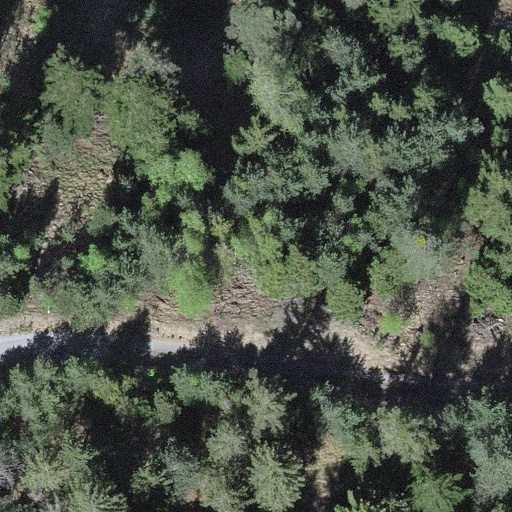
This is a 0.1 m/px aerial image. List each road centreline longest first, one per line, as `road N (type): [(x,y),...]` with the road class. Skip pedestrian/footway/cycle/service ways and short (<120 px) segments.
road 1 (track): [(387,387),(90,350),(0,359)]
road 2 (track): [(511,393),(387,387)]
